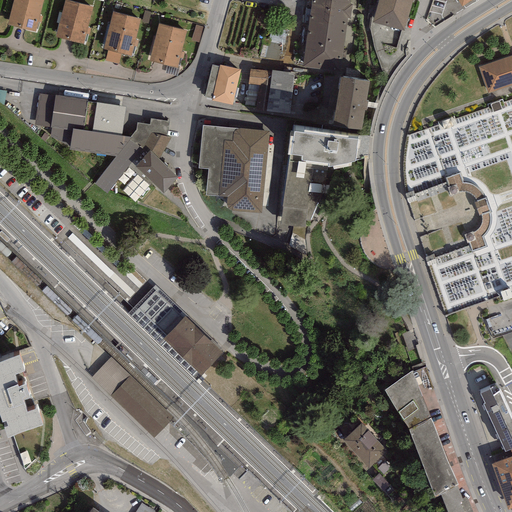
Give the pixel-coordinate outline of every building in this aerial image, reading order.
[(13,0),(7,25),(35,32),(43,0),(13,0)] [(66,0),(64,0),(55,37),(83,45),(93,7),(66,0)] [(352,4),(349,4),(312,0),(311,0),(302,66),(340,72),(347,19),(350,19),(352,4)] [(412,0),(378,0),(372,22),(404,31),(412,0)] [(113,11),(103,49),(131,57),(141,19),(113,11)] [(158,23),(149,61),(177,69),(187,31),(158,23)] [(285,39),(285,27),(270,28),(271,40),(285,39)] [(511,84),(511,55),(478,68),(487,93),(511,84)] [(240,69),(220,65),(219,67),(212,65),(204,97),(212,99),(211,100),(232,105),(240,69)] [(289,114),(294,73),(272,70),(271,72),(250,69),(248,84),(260,85),(256,110),(289,114)] [(369,82),(340,78),(333,126),(362,130),(369,82)] [(50,127),(54,97),(39,94),(34,125),(50,127)] [(169,122),(150,119),(149,125),(137,123),(136,130),(130,137),(122,136),(125,107),(87,102),(88,99),(55,95),(54,97),(50,127),(52,128),(50,136),(70,146),(69,150),(116,157),(94,183),(107,194),(128,167),(150,185),(151,183),(163,194),(177,178),(159,158),(170,137),(167,137),(169,122)] [(269,131),(202,126),(198,168),(208,169),(206,196),(226,197),(226,205),(228,209),(231,211),(261,214),(269,131)] [(349,139),(294,132),(294,137),(290,137),(288,154),(290,154),(302,155),(301,160),(328,164),(328,168),(355,161),(358,139),(349,139)] [(302,155),(290,154),(282,207),(283,207),(280,224),(305,228),(313,169),(327,171),(328,168),(328,164),(301,160),(302,155)] [(459,173),(445,178),(448,187),(447,188),(450,196),(459,192),(462,192),(464,192),(467,192),(469,193),(472,195),(474,197),(475,199),(476,202),(474,202),(479,215),(481,215),(482,217),(482,219),(482,221),(481,224),(479,226),(478,229),(476,230),(475,232),(472,232),(472,231),(464,235),(467,243),(469,243),(472,252),(487,247),(483,237),(485,236),(486,235),(487,233),(488,232),(489,229),(490,227),(491,225),(491,221),(491,219),(491,216),(490,213),(491,213),(485,197),(484,198),(483,195),(481,192),(479,190),(478,188),(476,187),(474,185),(471,184),(467,183),(464,183),(463,183),(459,173)] [(1,231),(0,231),(0,236),(6,243),(9,239),(1,231)] [(72,233),(67,238),(129,298),(134,293),(72,233)] [(184,317),(156,290),(134,313),(155,333),(162,340),(184,317)] [(222,353),(184,317),(162,340),(200,376),(222,353)] [(24,371),(19,355),(0,362),(0,416),(2,422),(6,421),(7,426),(3,427),(7,438),(43,426),(37,408),(27,412),(23,400),(30,398),(25,384),(18,387),(14,375),(24,371)] [(91,377),(154,438),(173,418),(110,358),(91,377)] [(408,429),(435,496),(440,493),(456,485),(458,485),(430,419),(412,371),(384,390),(408,429)] [(490,389),(480,393),(485,404),(483,404),(505,452),(510,450),(511,448),(511,418),(499,391),(496,385),(489,388),(490,389)] [(387,451),(361,423),(343,440),(369,468),(387,451)] [(511,448),(510,450),(511,454),(511,456),(491,464),(507,510),(511,508),(511,448)] [(394,490),(378,474),(371,480),(387,497),(394,490)] [(462,499),(456,485),(440,493),(447,511),(463,511),(459,502),(463,501),(462,499)] [(472,511),(466,496),(462,499),(463,501),(459,502),(463,511),(472,511)] [(154,511),(155,511),(141,503),(134,511),(154,511)]
